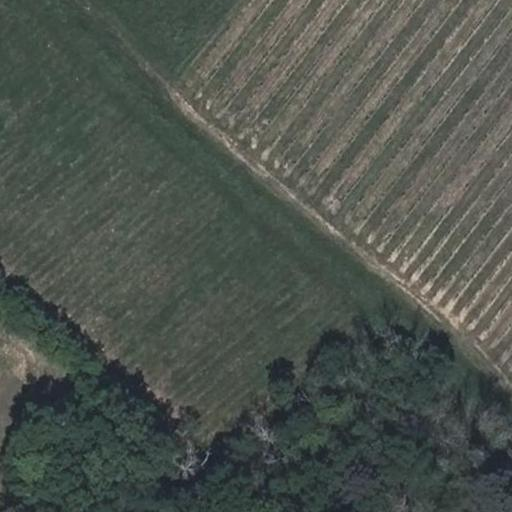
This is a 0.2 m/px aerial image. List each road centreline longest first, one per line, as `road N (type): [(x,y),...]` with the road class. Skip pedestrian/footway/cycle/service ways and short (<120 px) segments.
road 1 (track): [(511,503),(505,511),(337,511),(0,268)]
road 2 (track): [(511,391),(209,133),(78,0)]
